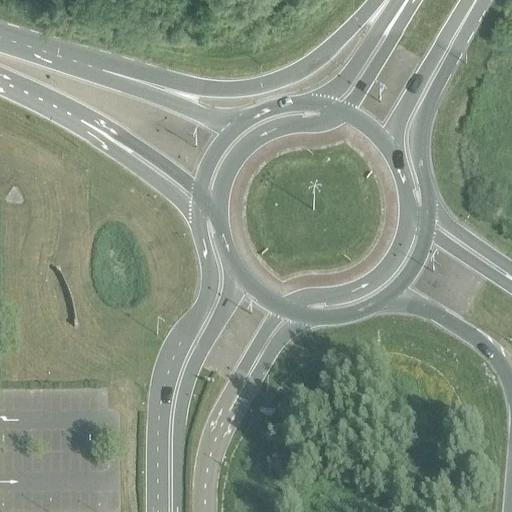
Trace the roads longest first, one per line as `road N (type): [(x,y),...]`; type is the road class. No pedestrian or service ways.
road 1 (primary): [(384,0),(317,61),(273,85),(223,92),(111,74)]
road 2 (unclassified): [(207,263),(207,292),(159,396),(156,511)]
road 3 (unclassified): [(234,264),(230,291),(183,390),(175,511)]
road 4 (primary): [(342,111),(279,127),(243,147),(226,170),(216,210)]
road 5 (primary): [(427,206),(415,133),(448,45)]
road 6 (primary): [(283,310),(376,276),(395,256),(408,218)]
road 7 (secondary): [(381,300),(415,304),(485,345),(511,389)]
road 8 (primary): [(82,125),(196,219)]
road 9 (primary): [(248,120),(188,111),(111,74)]
road 10 (primary): [(82,125),(136,146),(198,193)]
road 11 (primary): [(396,0),(315,103)]
road 12 (primary): [(404,0),(386,47),(342,111)]
road 13 (primary): [(392,157),(404,110),(448,45)]
road 14 (unclassified): [(227,410),(272,343),(307,316)]
